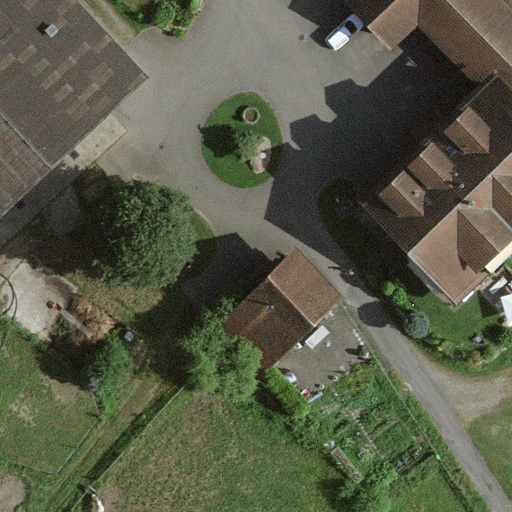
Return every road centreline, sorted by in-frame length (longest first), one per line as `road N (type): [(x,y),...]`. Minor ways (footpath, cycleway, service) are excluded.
road 1 (track): [(302,201),(189,309),(39,511)]
road 2 (track): [(302,201),(504,511)]
road 3 (track): [(254,0),(302,201)]
